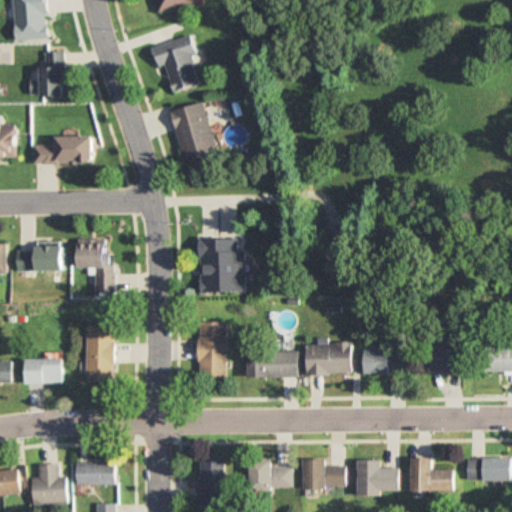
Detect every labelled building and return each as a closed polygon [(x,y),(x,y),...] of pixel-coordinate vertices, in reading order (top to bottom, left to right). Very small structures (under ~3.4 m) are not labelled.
[(51,38),(48,0),(14,0),(17,40),(51,38)] [(157,0),(159,13),(210,7),(208,0),(157,0)] [(153,48),(160,69),(167,66),(175,92),(200,84),(190,54),(197,52),(192,36),(153,48)] [(66,94),(65,52),(44,52),(44,95),(66,94)] [(206,103),(173,111),(186,162),(218,154),(206,103)] [(0,123),(0,161),(20,162),(19,124),(0,123)] [(96,164),(96,135),(59,135),(59,144),(35,144),(35,164),(96,164)] [(202,292),(245,292),(245,238),(201,238),(202,292)] [(0,275),(9,275),(9,243),(0,243),(0,275)] [(112,244),(83,244),(83,272),(102,272),(102,282),(113,282),(112,244)] [(68,272),(68,247),(19,247),(19,272),(68,272)] [(352,275),(349,255),(327,258),(330,278),(352,275)] [(227,379),(227,322),(200,322),(200,379),(227,379)] [(89,326),(90,382),(117,382),(117,326),(89,326)] [(463,372),(463,336),(439,336),(439,372),(463,372)] [(309,377),(351,376),(350,342),(308,343),(309,377)] [(511,372),(511,347),(511,343),(492,343),(491,373),(511,372)] [(365,374),(404,374),(404,349),(365,350),(365,374)] [(250,351),(250,379),(299,379),(299,351),(250,351)] [(68,384),(68,359),(31,359),(31,384),(68,384)] [(0,383),(17,384),(17,361),(0,361),(0,383)] [(416,458),(416,491),(459,490),(458,469),(437,469),(436,458),(416,458)] [(511,458),(470,458),(470,481),(511,481),(511,458)] [(275,467),(275,460),(253,460),(253,490),(295,490),(294,467),(275,467)] [(328,460),(307,460),(307,488),(347,488),(347,465),(328,465),(328,460)] [(383,467),(383,460),(360,460),(361,494),(402,494),(402,467),(383,467)] [(81,485),(120,485),(120,462),(81,462),(81,485)] [(226,511),(227,462),(202,462),(201,511),(226,511)] [(72,477),(64,477),(63,464),(42,465),(43,478),(38,478),(39,505),(73,504),(72,477)] [(0,495),(25,493),(23,469),(0,470),(0,495)]
